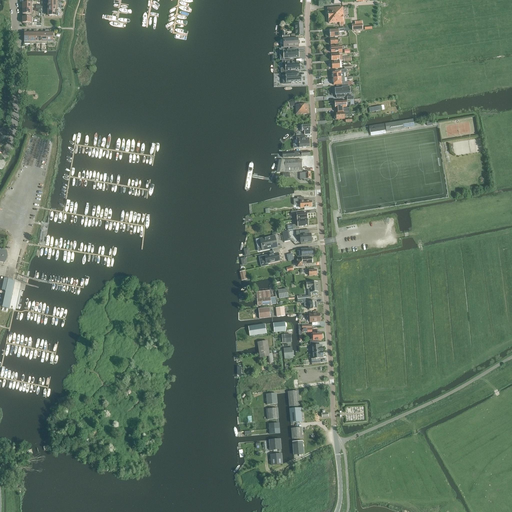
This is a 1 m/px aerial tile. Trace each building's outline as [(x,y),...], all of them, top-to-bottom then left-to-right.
[(23,3),(23,9),(32,9),(32,0),(25,0),(25,3),(23,3)] [(340,25),(344,25),(343,7),(327,8),(329,24),(339,23),(340,25)] [(57,8),(49,8),(49,16),(55,16),(58,16),(58,13),(57,13),(57,8)] [(25,14),(25,17),(32,17),(34,17),(34,14),(32,14),(32,9),(23,9),(23,14),(25,14)] [(32,17),(25,17),(23,17),(23,23),(25,23),(25,26),(36,26),(37,23),(36,23),(32,23),(32,17)] [(296,36),(303,35),(302,24),(294,24),(295,34),(295,36),(296,36)] [(343,31),(348,30),(348,28),(338,29),(338,31),(329,31),(330,34),(329,35),(329,36),(330,37),(330,38),(339,37),(338,32),(343,32),(343,31)] [(281,54),(283,54),(283,58),(288,58),(292,58),(298,57),(298,56),(299,56),(298,53),(298,50),(295,50),(295,47),(281,48),(281,54)] [(281,60),(282,68),(284,68),(284,71),(299,70),(299,62),(291,63),(291,60),(281,60)] [(332,73),(332,79),(345,78),(344,74),(346,74),(346,70),(340,71),(340,72),(332,73)] [(297,72),(281,73),(282,84),(290,83),(290,82),(300,82),(300,76),(297,76),(297,72)] [(342,87),(344,86),(348,85),(348,82),(345,82),(345,78),(332,79),(332,86),(341,85),(342,85),(342,87)] [(337,96),(337,98),(336,98),(345,98),(345,95),(350,95),(349,87),(342,87),(342,88),(334,89),(335,96),(337,96)] [(342,107),(343,107),(347,107),(346,100),(334,101),(335,104),(334,105),(334,106),(335,107),(335,108),(337,107),(337,109),(342,108),(342,107)] [(296,115),(309,114),(308,105),(296,106),(295,101),(289,102),(289,107),(295,106),(296,115)] [(385,132),(413,127),(413,126),(413,124),(412,123),(412,120),(384,124),(385,132)] [(310,131),(310,125),(302,126),(302,128),(300,128),(300,130),(302,130),(302,132),(305,132),(305,135),(310,134),(310,131)] [(383,125),(368,127),(369,133),(384,131),(383,125)] [(296,136),(296,140),(297,140),(297,144),(298,144),(299,145),(299,148),(303,148),(306,148),(309,147),(309,139),(305,139),(304,135),(296,136)] [(276,173),(278,173),(302,172),(301,159),(284,160),(279,161),(276,173)] [(311,179),(310,173),(299,173),(300,180),(303,180),(303,181),(310,181),(310,179),(311,179)] [(297,198),(297,199),(294,199),(294,205),(297,205),(300,205),(300,208),(312,207),(311,201),(304,202),(303,197),(297,198)] [(295,221),(297,220),(307,219),(306,213),(297,214),(297,211),(291,212),(291,214),(294,214),(295,221)] [(293,230),(299,229),(299,227),(308,226),(307,219),(297,220),(298,225),(292,225),(293,230)] [(311,242),(311,241),(312,240),(312,238),(311,238),(311,234),(309,234),(309,230),(296,231),(296,238),(300,237),(300,243),(311,242)] [(272,251),(279,250),(282,249),(281,245),(276,246),(274,236),(260,240),(262,250),(272,248),(272,251)] [(300,256),(297,256),(298,259),(302,258),(302,257),(313,256),(312,255),(313,254),(313,253),(312,252),(312,249),(300,250),(300,256)] [(279,250),(272,251),(273,255),(264,257),(266,264),(260,266),(261,268),(268,267),(267,264),(280,262),(278,254),(280,253),(279,250)] [(302,258),(302,259),(297,260),(297,267),(302,267),(302,265),(307,264),(312,264),(312,257),(302,258)] [(274,274),(274,273),(273,268),(259,270),(261,277),(274,274)] [(15,281),(14,281),(8,280),(2,307),(9,309),(15,281)] [(317,282),(310,283),(306,283),(307,289),(310,289),(310,293),(318,292),(317,282)] [(279,299),(288,297),(287,289),(278,290),(279,299)] [(257,292),(256,292),(257,300),(258,306),(271,305),(271,304),(269,291),(257,292)] [(309,309),(317,309),(316,301),(311,302),(311,298),(302,299),(298,299),(299,303),(306,303),(306,306),(309,306),(309,309)] [(284,307),(276,308),(277,317),(278,317),(284,316),(285,316),(284,314),(284,307)] [(269,308),(258,309),(259,319),(270,318),(269,308)] [(309,315),(309,322),(320,321),(320,314),(309,315)] [(285,323),(273,324),(274,332),(285,331),(285,323)] [(250,327),(248,327),(249,336),(252,336),(266,333),(264,324),(250,327)] [(310,343),(319,342),(319,340),(322,340),(321,333),(312,333),(313,340),(310,340),(310,343)] [(291,335),(282,335),(283,343),(291,342),(291,335)] [(267,341),(258,343),(258,346),(259,350),(259,354),(260,356),(260,358),(268,356),(269,356),(269,354),(268,349),(267,341)] [(310,343),(310,347),(312,347),(312,353),(322,352),(322,345),(319,346),(319,342),(310,343)] [(292,348),(283,349),(284,359),(293,358),(292,352),(292,348)] [(311,359),(311,364),(320,363),(320,359),(323,359),(322,352),(312,353),(313,359),(311,359)] [(289,392),(288,392),(288,393),(289,407),(299,406),(298,391),(289,392)] [(276,394),(266,395),(267,405),(277,404),(276,394)] [(301,408),(289,409),(290,413),(290,418),(291,423),(302,422),(301,412),(301,408)] [(277,409),(267,410),(268,415),(268,420),(278,419),(278,414),(277,409)] [(279,423),(269,424),(269,429),(269,434),(280,433),(279,428),(279,423)] [(301,428),(291,429),(292,434),(292,439),(302,438),(302,433),(301,428)] [(280,439),(269,440),(269,445),(270,450),(281,449),(280,444),(280,439)] [(302,444),(293,445),(293,455),(303,454),(302,444)] [(281,454),(270,455),(271,460),(271,465),(282,464),(282,459),(281,454)]
